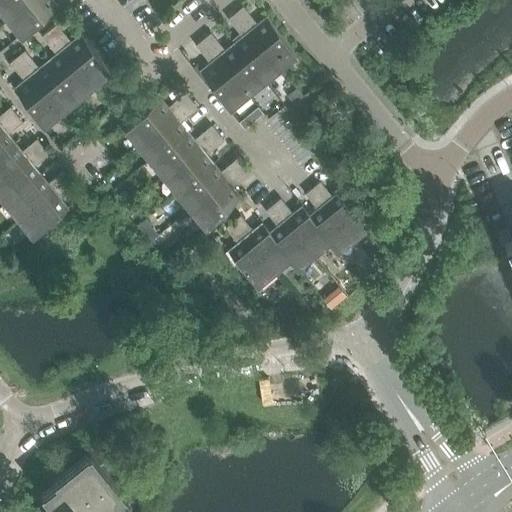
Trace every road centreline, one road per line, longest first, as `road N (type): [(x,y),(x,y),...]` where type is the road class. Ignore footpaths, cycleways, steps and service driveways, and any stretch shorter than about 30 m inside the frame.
road 1 (residential): [(366,337),(178,375),(29,421)]
road 2 (residential): [(436,184),(282,0)]
road 3 (residential): [(300,185),(267,146),(245,143),(184,72),(152,57)]
road 4 (residential): [(466,497),(366,337)]
road 5 (residential): [(366,337),(421,244),(436,184)]
road 6 (residential): [(64,158),(160,79),(152,57)]
